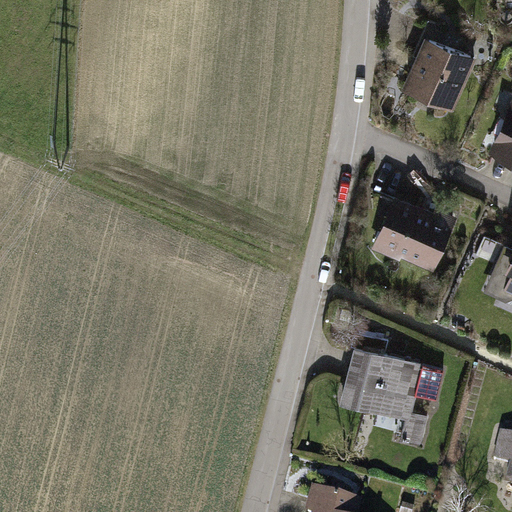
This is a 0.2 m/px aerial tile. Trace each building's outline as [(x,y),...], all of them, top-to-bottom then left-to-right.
[(423,35),(403,81),(456,103),(476,57),(423,35)] [(511,102),(493,148),(511,155),(511,102)] [(406,201),(388,249),(447,271),(465,223),(406,201)] [(359,347),(345,403),(411,420),(405,441),(429,447),(449,370),(359,347)] [(511,466),(511,437),(505,436),(499,463),(511,466)] [(367,511),(369,506),(317,493),(311,511),(367,511)]
